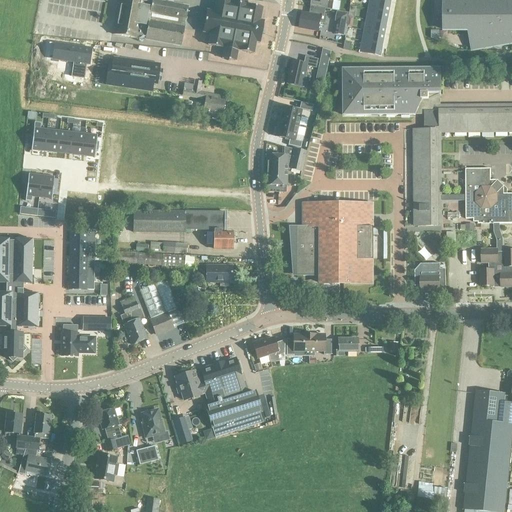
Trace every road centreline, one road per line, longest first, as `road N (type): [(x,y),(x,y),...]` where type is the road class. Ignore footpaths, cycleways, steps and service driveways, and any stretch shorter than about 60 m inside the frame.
road 1 (secondary): [(289,0),(255,149),(267,320)]
road 2 (secondary): [(267,320),(511,312)]
road 3 (tertiary): [(267,320),(80,387)]
road 4 (track): [(97,187),(256,194)]
road 5 (residential): [(46,388),(61,232)]
road 6 (unclassified): [(58,511),(80,387)]
